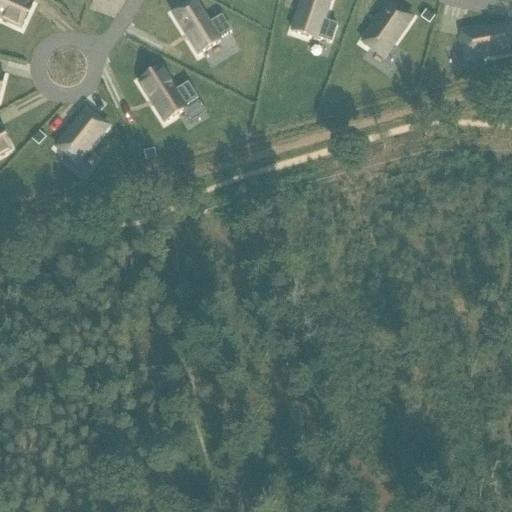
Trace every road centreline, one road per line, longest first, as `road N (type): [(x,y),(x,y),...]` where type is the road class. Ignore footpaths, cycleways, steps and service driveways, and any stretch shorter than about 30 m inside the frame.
road 1 (track): [(511,85),(175,182)]
road 2 (track): [(0,233),(175,182)]
